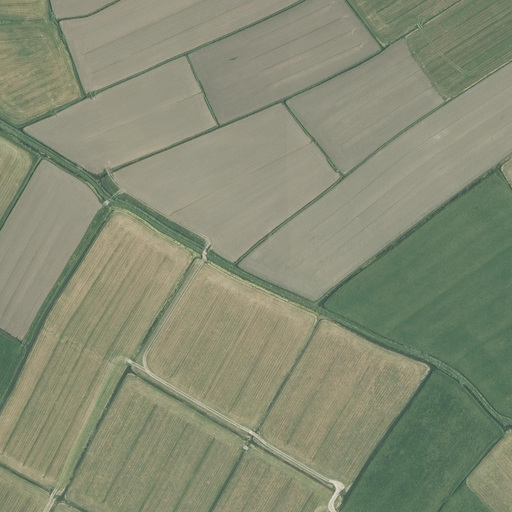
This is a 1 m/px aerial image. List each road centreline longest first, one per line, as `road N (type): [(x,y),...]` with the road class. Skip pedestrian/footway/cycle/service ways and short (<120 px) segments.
road 1 (track): [(511,424),(455,374),(233,270),(110,200),(81,172),(0,122)]
road 2 (track): [(123,190),(211,243),(145,355),(147,370),(338,484),(335,511)]
road 3 (track): [(155,56),(93,89),(107,168)]
road 4 (track): [(50,43),(52,110),(107,168)]
road 5 (track): [(43,511),(105,387)]
